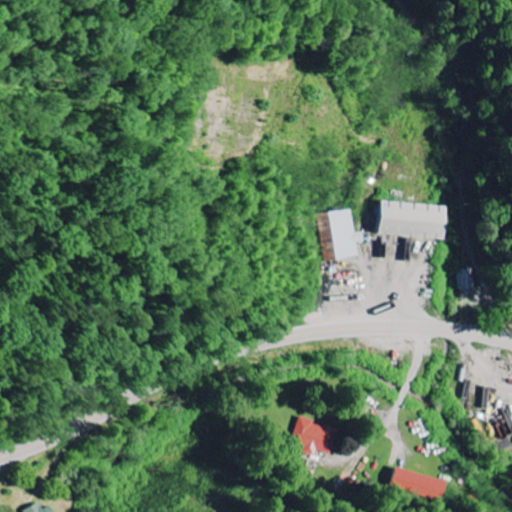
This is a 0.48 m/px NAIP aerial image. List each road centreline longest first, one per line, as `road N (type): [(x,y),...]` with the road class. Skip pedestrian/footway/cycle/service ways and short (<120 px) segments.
road 1 (secondary): [(0,456),(199,364),(293,337),(420,328),(511,343)]
road 2 (residential): [(494,339),(499,308),(467,222),(468,102),(400,0)]
road 3 (residential): [(420,328),(406,393),(354,460)]
